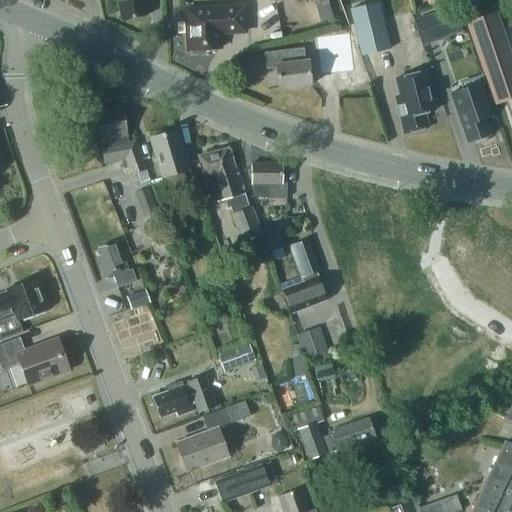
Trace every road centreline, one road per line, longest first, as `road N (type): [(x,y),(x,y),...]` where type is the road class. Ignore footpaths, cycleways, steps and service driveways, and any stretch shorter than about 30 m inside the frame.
road 1 (tertiary): [(27,16),(308,145),(511,189)]
road 2 (unclassified): [(163,511),(52,221)]
road 3 (unclassified): [(52,221),(13,76),(27,16)]
